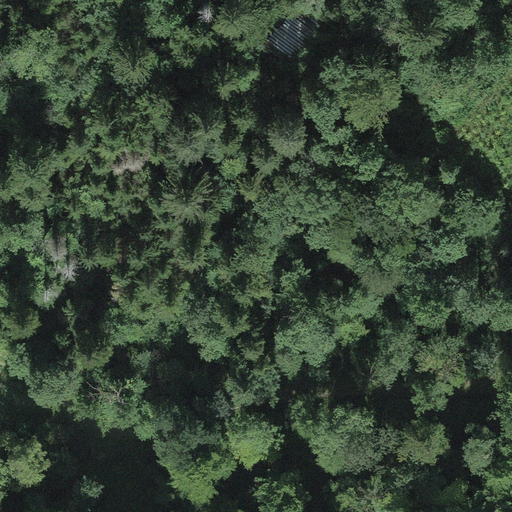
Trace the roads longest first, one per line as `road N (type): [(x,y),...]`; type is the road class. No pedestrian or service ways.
road 1 (track): [(511,385),(297,393),(115,430),(71,413),(0,362)]
road 2 (track): [(37,382),(155,331),(236,228),(327,33),(352,0)]
